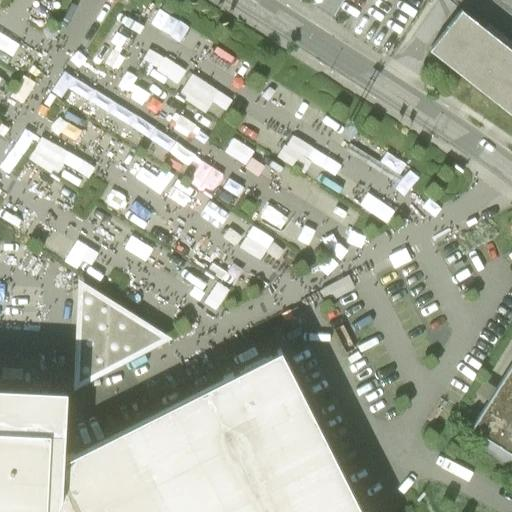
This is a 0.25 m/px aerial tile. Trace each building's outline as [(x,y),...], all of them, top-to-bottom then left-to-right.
[(369,0),(360,14),(395,36),(417,0),(369,0)] [(431,50),(511,114),(511,51),(462,11),(431,50)] [(120,37),(133,44),(145,20),(135,14),(124,35),(113,30),(98,57),(106,61),(120,37)] [(23,43),(0,31),(0,46),(16,55),(23,43)] [(152,63),(162,68),(157,76),(165,81),(170,73),(179,79),(186,67),(152,47),(141,65),(148,70),(152,63)] [(207,112),(221,90),(194,72),(180,95),(207,112)] [(141,75),(130,93),(143,101),(154,82),(141,75)] [(291,163),(315,177),(326,156),(302,143),(291,163)] [(384,144),(379,155),(404,167),(410,156),(384,144)] [(431,199),(413,185),(420,176),(412,170),(399,187),(425,207),(431,199)] [(362,194),(367,185),(354,179),(346,196),(362,204),(366,196),(362,194)] [(260,215),(280,225),(284,216),(265,206),(260,215)] [(344,206),(335,220),(353,231),(362,218),(344,206)] [(245,245),(250,234),(230,224),(225,234),(245,245)] [(262,258),(284,270),(297,247),(275,235),(262,258)] [(168,338),(82,282),(78,381),(168,338)] [(0,511),(363,511),(283,356),(68,462),(73,392),(0,388),(0,511)] [(511,363),(466,438),(511,466),(511,363)]
